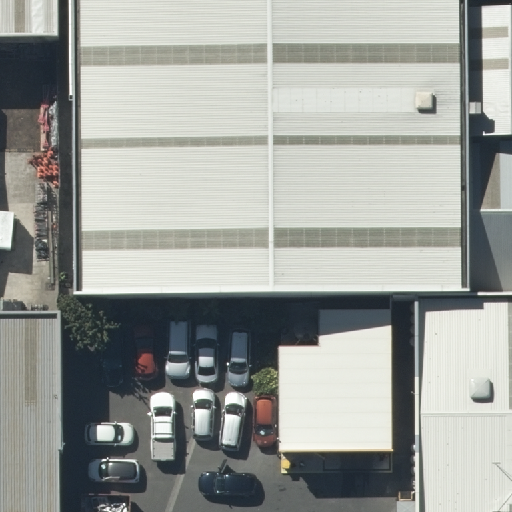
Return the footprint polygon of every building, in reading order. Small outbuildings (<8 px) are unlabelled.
[(0,0),(0,50),(76,51),(76,0),(0,0)] [(76,304),(415,306),(466,306),(466,137),(464,13),(464,0),(76,0),(76,51),(76,304)] [(511,12),(464,13),(466,137),(511,136),(511,12)] [(466,306),(511,305),(511,136),(466,137),(466,306)] [(511,511),(511,305),(466,306),(415,306),(415,511),(511,511)] [(0,511),(64,511),(63,317),(0,317),(0,511)]
